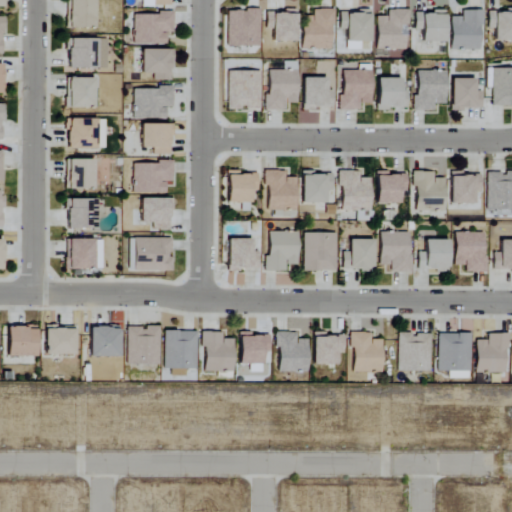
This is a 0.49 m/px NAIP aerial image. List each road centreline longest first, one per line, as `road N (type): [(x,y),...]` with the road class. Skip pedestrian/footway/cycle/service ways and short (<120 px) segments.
road 1 (residential): [(511,302),(0,294)]
road 2 (residential): [(498,465),(0,465)]
road 3 (residential): [(200,140),(511,140)]
road 4 (residential): [(200,300),(200,0)]
road 5 (residential): [(30,294),(32,0)]
